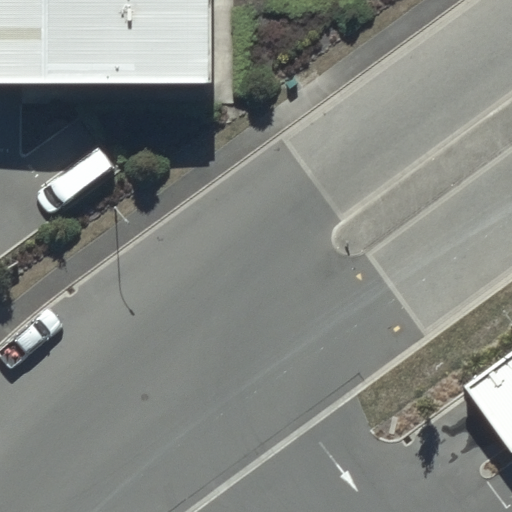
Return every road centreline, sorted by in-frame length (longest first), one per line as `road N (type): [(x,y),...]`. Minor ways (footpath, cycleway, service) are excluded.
road 1 (unclassified): [(176,354),(303,191),(511,38)]
road 2 (unclassified): [(511,209),(387,297),(176,354)]
road 3 (unclassified): [(1,511),(55,447),(176,354)]
